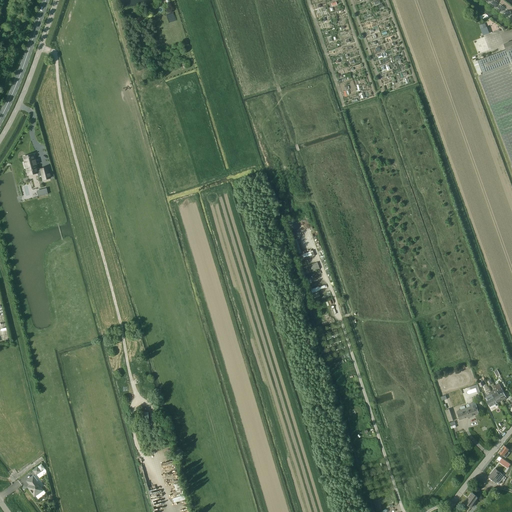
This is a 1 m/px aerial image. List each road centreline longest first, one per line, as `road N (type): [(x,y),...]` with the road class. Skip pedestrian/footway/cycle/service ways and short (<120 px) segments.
road 1 (unclassified): [(0,137),(56,0)]
road 2 (secondary): [(0,119),(45,0)]
